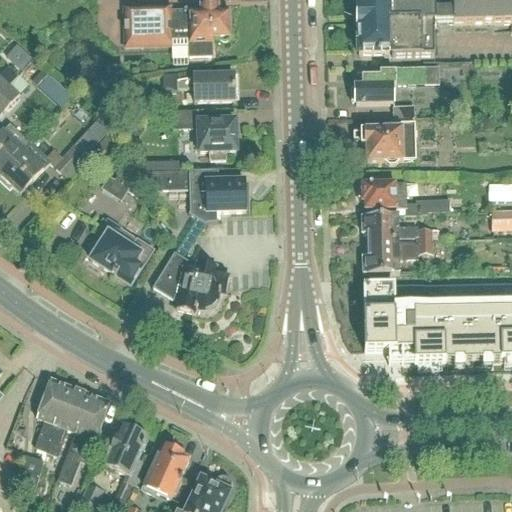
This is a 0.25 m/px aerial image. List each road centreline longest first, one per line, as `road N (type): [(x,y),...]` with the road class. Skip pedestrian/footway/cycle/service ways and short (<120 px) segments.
road 1 (tertiary): [(304,386),(291,0)]
road 2 (tertiary): [(261,428),(124,371),(0,294)]
road 3 (tertiary): [(361,457),(511,449)]
road 4 (tertiary): [(511,417),(363,421)]
